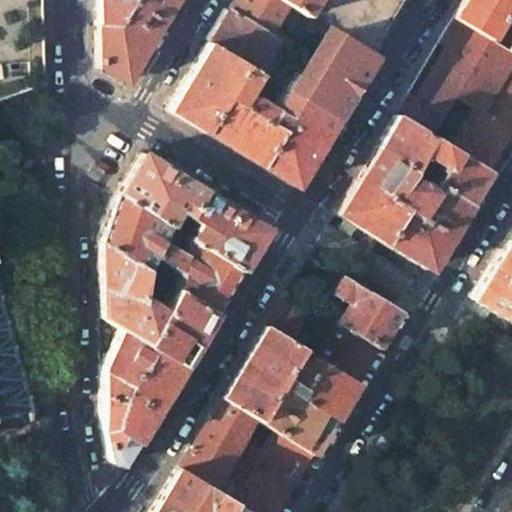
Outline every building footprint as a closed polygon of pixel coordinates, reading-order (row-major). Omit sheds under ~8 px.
[(0,0),(0,98),(43,83),(43,84),(42,0),(0,0)] [(93,0),(94,22),(110,23),(124,0),(93,0)] [(120,82),(170,0),(124,0),(110,23),(94,22),(94,66),(120,82)] [(286,5),(277,0),(229,0),(224,8),(267,35),(270,31),(278,18),(286,5)] [(277,0),(286,5),(304,16),(314,0),(277,0)] [(327,0),(314,22),(367,54),(387,22),(399,0),(327,0)] [(511,35),(503,49),(511,54),(511,0),(458,0),(449,15),(485,38),(507,0),(511,0),(511,35)] [(304,16),(286,5),(278,18),(296,29),(304,16)] [(272,39),(224,8),(203,43),(252,72),(272,39)] [(415,72),(390,114),(426,137),(451,96),(485,38),(449,15),(415,72)] [(314,22),(275,86),(279,89),(328,118),(367,54),(314,22)] [(288,43),(270,31),(267,35),(272,39),(285,47),(288,43)] [(461,102),(471,109),(473,105),(508,126),(511,120),(511,118),(511,54),(503,49),(485,38),(451,96),(461,102)] [(203,43),(164,109),(199,130),(220,95),(233,103),(240,91),(252,72),(203,43)] [(287,185),(328,118),(279,89),(268,108),(261,121),(274,127),(252,163),(259,167),(287,185)] [(199,130),(252,163),(274,127),(261,121),(268,108),(240,91),(233,103),(220,95),(199,130)] [(508,126),(473,105),(471,109),(453,140),(447,150),(481,170),(508,126)] [(413,151),(436,166),(426,182),(461,203),(477,176),(481,170),(447,150),(426,137),(390,114),(370,147),(403,168),(413,151)] [(331,212),(376,240),(412,179),(400,172),(403,168),(370,147),(331,212)] [(173,210),(183,216),(199,190),(138,152),(113,193),(165,225),(173,210)] [(376,240),(421,268),(461,203),(426,182),(423,186),(412,179),(376,240)] [(191,226),(184,237),(236,268),(261,228),(199,190),(183,216),(189,219),(187,223),(191,226)] [(165,225),(113,193),(96,242),(141,269),(147,258),(150,256),(158,261),(171,270),(170,274),(170,276),(172,277),(171,288),(209,311),(236,268),(184,237),(177,232),(167,248),(156,240),(165,225)] [(511,217),(465,295),(486,309),(511,324),(511,321),(511,217)] [(141,269),(96,242),(96,287),(97,314),(131,336),(137,295),(141,269)] [(152,276),(158,261),(150,256),(147,258),(141,269),(152,276)] [(339,276),(318,311),(333,321),(374,346),(395,310),(339,276)] [(176,365),(209,311),(171,288),(159,308),(139,341),(176,365)] [(285,339),(309,305),(282,289),(271,307),(261,324),(285,339)] [(137,295),(131,336),(132,336),(139,341),(159,308),(137,295)] [(0,415),(29,408),(22,383),(15,358),(8,333),(1,309),(0,303),(0,415)] [(309,326),(324,336),(333,321),(318,311),(309,326)] [(97,373),(98,428),(105,460),(116,463),(176,365),(139,341),(132,336),(131,336),(97,314),(97,373)] [(324,336),(311,356),(352,381),(374,346),(333,321),(324,336)] [(261,324),(217,396),(253,419),(274,383),(296,347),(285,339),(261,324)] [(352,381),(311,356),(306,365),(295,359),(301,349),(296,347),(274,383),(330,418),(352,381)] [(270,430),(308,454),(330,418),(274,383),(253,419),(270,430)] [(210,490),(229,458),(236,446),(253,419),(217,396),(173,468),(210,490)] [(270,430),(254,457),(291,481),(308,454),(270,430)] [(380,435),(372,449),(379,453),(387,439),(380,435)] [(229,458),(285,492),(291,481),(254,457),(236,446),(229,458)] [(272,511),(285,492),(229,458),(210,490),(219,496),(228,501),(245,511),(272,511)] [(210,490),(173,468),(145,511),(209,511),(219,496),(210,490)] [(245,511),(228,501),(219,496),(209,511),(245,511)]
